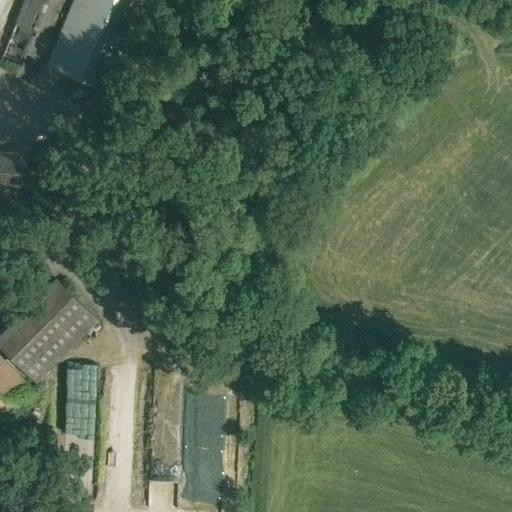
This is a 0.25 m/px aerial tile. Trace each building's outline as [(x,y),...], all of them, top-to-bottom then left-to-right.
[(67,0),(24,0),(0,60),(0,64),(35,79),(67,0)] [(140,0),(74,0),(48,64),(105,87),(140,0)] [(24,154),(0,152),(0,210),(21,211),(24,154)] [(0,286),(11,270),(0,262),(0,286)] [(0,354),(0,448),(27,421),(16,410),(36,389),(0,354)] [(89,363),(76,367),(80,383),(94,379),(89,363)] [(162,371),(162,394),(187,394),(187,372),(162,371)] [(162,455),(162,506),(182,506),(181,455),(162,455)]
